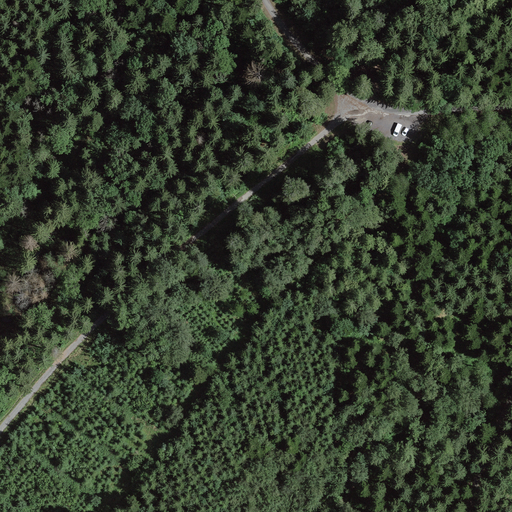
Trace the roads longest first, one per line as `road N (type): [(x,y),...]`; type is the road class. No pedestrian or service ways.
road 1 (track): [(355,104),(69,349),(0,431)]
road 2 (unclassified): [(511,105),(355,104),(265,0)]
road 3 (unclassified): [(469,511),(511,396)]
